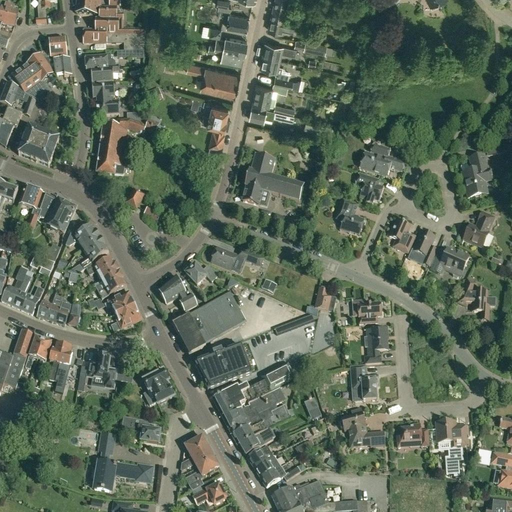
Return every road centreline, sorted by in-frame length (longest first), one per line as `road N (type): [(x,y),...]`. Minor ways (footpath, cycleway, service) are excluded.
road 1 (residential): [(211,218),(265,0)]
road 2 (residential): [(162,338),(139,346),(92,343),(0,311)]
road 3 (residential): [(70,191),(83,139),(70,27)]
road 4 (residential): [(485,378),(433,321),(357,277)]
road 5 (residential): [(357,277),(211,218)]
road 6 (unknown): [(250,502),(313,476),(385,487)]
road 7 (residential): [(255,511),(198,406)]
